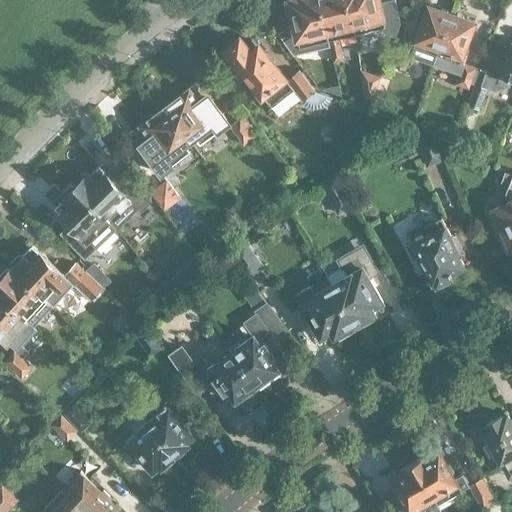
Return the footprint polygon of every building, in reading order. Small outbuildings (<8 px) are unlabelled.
[(328,39),(318,0),(288,0),(287,0),(298,43),(300,46),(328,39)] [(318,0),(328,39),(329,39),(334,61),(345,59),(340,36),(354,33),(346,0),(318,0)] [(346,0),(354,33),(384,26),(378,0),(346,0)] [(435,54),(450,14),(427,6),(412,49),(393,42),(385,63),(406,70),(410,57),(416,59),(417,56),(419,57),(422,49),(435,54)] [(450,14),(435,54),(436,54),(433,63),(459,72),(455,84),(468,89),(475,68),(463,64),(470,44),(466,42),(473,22),(450,14)] [(293,88),(290,84),(252,36),(244,43),(239,37),(225,49),(270,106),(293,88)] [(511,88),(511,41),(504,61),(496,59),(490,73),(479,69),(465,106),(480,112),(489,87),(494,89),(503,85),(511,88)] [(334,86),(329,79),(316,61),(304,69),(317,86),(328,90),(334,86)] [(315,88),(300,67),(289,75),(304,96),(308,100),(315,105),(321,105),(325,103),(328,101),(332,97),(332,94),(315,88)] [(366,107),(371,109),(384,76),(360,68),(366,107)] [(384,76),(376,98),(383,100),(391,78),(384,76)] [(165,106),(194,146),(227,122),(198,81),(187,89),(183,88),(175,93),(175,98),(165,106)] [(194,146),(165,106),(152,115),(148,114),(141,119),(140,124),(130,131),(159,171),(194,146)] [(248,130),(239,117),(229,125),(238,137),(248,130)] [(416,141),(427,166),(443,159),(432,133),(416,141)] [(75,185),(108,221),(110,220),(117,228),(130,216),(122,207),(131,199),(99,164),(90,173),(89,172),(75,185)] [(301,187),(304,192),(333,172),(328,166),(301,187)] [(333,172),(304,192),(305,193),(320,182),(337,213),(353,204),(335,171),(333,173),(333,172)] [(511,174),(505,172),(501,183),(508,185),(505,194),(508,202),(494,209),(511,247),(511,246),(511,174)] [(181,198),(167,179),(150,190),(164,210),(181,198)] [(108,221),(75,185),(62,197),(64,199),(55,207),(87,241),(97,231),(108,221)] [(163,209),(149,190),(133,202),(148,221),(163,209)] [(427,225),(425,222),(406,231),(412,241),(407,244),(413,257),(418,254),(432,281),(434,280),(436,284),(451,276),(449,273),(464,265),(457,253),(459,252),(441,217),(427,225)] [(229,253),(246,275),(262,263),(246,241),(229,253)] [(11,267),(48,300),(59,287),(70,297),(80,296),(83,293),(90,300),(91,299),(92,300),(104,287),(104,286),(87,271),(74,284),(32,245),(24,255),(23,254),(11,267)] [(326,275),(331,284),(354,324),(375,312),(372,307),(382,301),(357,257),(326,275)] [(94,262),(86,269),(87,271),(104,286),(111,280),(94,262)] [(0,294),(28,321),(34,326),(53,305),(48,300),(11,267),(0,278),(0,294)] [(354,324),(331,284),(314,293),(310,285),(295,293),(320,337),(331,331),(334,335),(354,324)] [(28,321),(0,294),(0,336),(9,344),(19,332),(18,331),(28,321)] [(232,349),(257,384),(258,384),(262,385),(269,381),(269,375),(278,369),(272,360),(276,357),(265,342),(285,327),(267,301),(252,312),(254,314),(243,321),(253,335),(232,349)] [(35,327),(44,335),(49,329),(40,321),(35,327)] [(135,335),(150,356),(161,347),(146,327),(135,335)] [(20,343),(14,349),(23,358),(24,356),(29,351),(20,343)] [(257,384),(232,349),(209,365),(203,355),(194,361),(181,343),(168,354),(196,391),(205,384),(206,385),(214,379),(224,393),(228,391),(234,400),(244,393),(250,395),(256,391),(256,385),(257,384)] [(14,349),(5,360),(23,376),(33,366),(23,358),(14,349)] [(144,418),(174,454),(187,444),(185,442),(192,436),(162,400),(153,407),(155,409),(144,418)] [(63,412),(81,432),(92,422),(73,402),(63,412)] [(511,477),(511,419),(507,410),(502,413),(501,412),(486,421),(487,422),(482,425),(491,440),(488,443),(508,480),(511,477)] [(51,424),(67,440),(78,430),(61,414),(51,424)] [(174,454),(144,418),(132,428),(134,430),(126,437),(152,469),(159,463),(161,465),(174,454)] [(413,462),(437,505),(462,490),(438,451),(428,457),(427,454),(413,462)] [(424,511),(437,505),(413,462),(399,470),(401,473),(390,479),(403,501),(398,504),(402,511),(424,511)] [(461,472),(484,511),(492,495),(474,465),(461,472)] [(62,489),(87,511),(107,511),(116,502),(80,469),(62,489)] [(0,482),(0,501),(8,509),(8,508),(9,509),(19,498),(0,482)] [(87,511),(62,489),(40,511),(87,511)]
